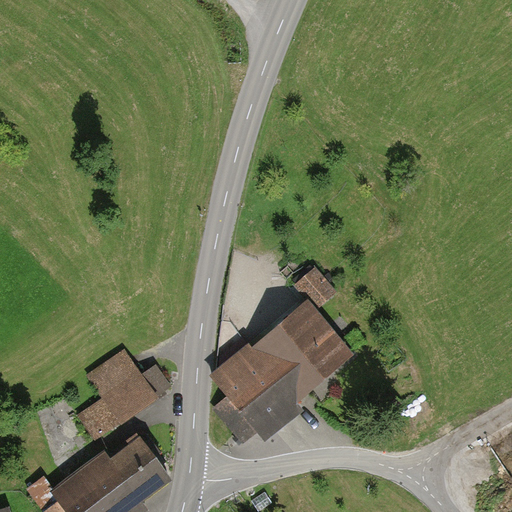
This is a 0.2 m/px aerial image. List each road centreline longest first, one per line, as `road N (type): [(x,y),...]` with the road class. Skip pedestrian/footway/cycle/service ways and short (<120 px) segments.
road 1 (tertiary): [(190,479),(213,260),(250,109),(293,0)]
road 2 (residential): [(417,473),(343,456),(231,479),(190,479)]
